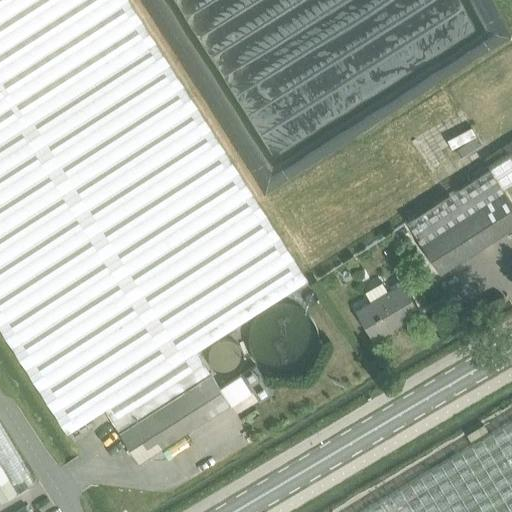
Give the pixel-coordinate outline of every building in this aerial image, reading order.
[(105,409),(119,431),(209,373),(195,351),(308,279),(136,10),(129,0),(0,0),(0,327),(67,433),(105,409)] [(459,171),(482,156),(468,135),(445,150),(459,171)] [(511,153),(407,222),(439,274),(511,227),(511,203),(503,189),(511,183),(511,153)] [(399,229),(397,231),(402,239),(404,238),(409,235),(404,226),(399,229)] [(363,292),(370,303),(357,311),(373,338),(418,312),(401,284),(386,293),(380,282),(363,292)] [(324,339),(324,338),(323,332),(322,327),(319,322),(316,318),(311,313),(306,310),(300,308),(295,308),(289,308),(282,310),(277,312),(273,315),(269,319),(265,326),(264,332),(263,337),(263,343),(264,348),(267,353),(270,358),(275,363),(281,366),(286,368),(292,369),(297,369),(303,367),(310,364),(314,361),(318,357),(321,351),(323,345),(324,339)] [(255,364),(241,374),(260,402),(274,393),(255,364)] [(229,404),(209,373),(119,431),(138,461),(229,404)] [(240,374),(220,387),(230,404),(251,391),(240,374)] [(511,511),(511,419),(408,482),(356,511),(511,511)] [(0,503),(34,484),(0,425),(0,503)]
